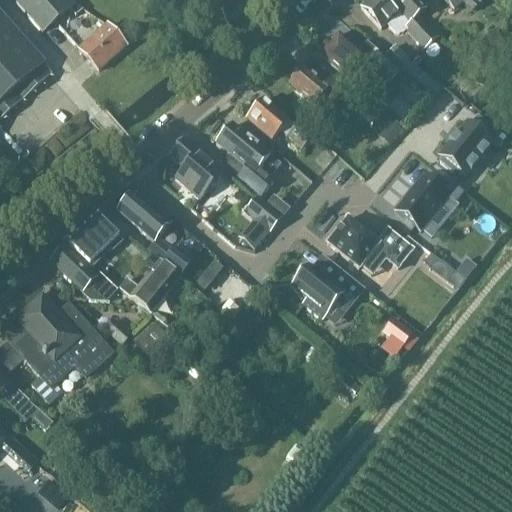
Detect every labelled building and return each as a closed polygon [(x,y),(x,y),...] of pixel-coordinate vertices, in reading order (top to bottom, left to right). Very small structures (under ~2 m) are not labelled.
[(66,0),(16,0),(15,1),(42,33),(72,6),(66,0)] [(386,0),(370,0),(360,10),(381,32),(386,27),(394,35),(398,36),(402,36),(405,32),(404,31),(410,26),(386,0)] [(427,11),(416,0),(386,0),(410,26),(417,19),(418,20),(427,11)] [(445,0),(455,11),(466,0),(445,0)] [(84,25),(91,15),(80,7),(72,17),(84,25)] [(0,104),(44,66),(0,17),(0,104)] [(429,31),(418,20),(417,19),(410,26),(404,31),(416,44),(429,31)] [(97,73),(125,49),(106,27),(78,52),(97,73)] [(429,31),(416,44),(424,53),(438,40),(429,31)] [(398,69),(396,71),(375,51),(365,60),(338,36),(330,45),(329,43),(318,55),(344,80),(345,78),(360,92),(373,79),(385,90),(400,75),(431,100),(441,89),(432,80),(415,68),(411,64),(409,63),(408,62),(398,69)] [(382,54),(396,67),(404,58),(389,46),(382,54)] [(417,58),(411,64),(415,68),(421,62),(417,58)] [(347,91),(331,79),(310,61),(296,78),(294,76),(289,81),(291,83),(288,87),(315,109),(323,99),(333,108),(347,91)] [(486,70),(477,86),(492,95),(502,80),(486,70)] [(303,151),(315,137),(299,123),(293,125),(289,122),(263,99),(246,118),(273,141),(281,133),(303,151)] [(449,146),(439,159),(442,162),(439,165),(452,175),(454,172),(463,179),(479,160),(481,161),(482,160),(480,159),(485,153),(487,154),(487,153),(486,152),(490,147),(496,152),(505,141),(477,118),(469,128),(466,125),(455,139),(454,137),(453,138),(454,140),(450,145),(449,143),(448,144),(449,146)] [(381,135),(393,144),(403,131),(392,121),(381,135)] [(232,126),(216,145),(245,169),(237,179),(260,199),(273,182),(259,170),(270,157),(232,126)] [(200,201),(224,173),(184,139),(169,156),(184,169),(176,180),(200,201)] [(286,175),(291,166),(273,155),(268,164),(286,175)] [(423,178),(395,213),(421,235),(449,201),(454,206),(463,195),(443,180),(436,189),(423,178)] [(154,245),(171,225),(137,196),(133,200),(130,198),(117,214),(154,245)] [(257,198),(245,212),(270,234),(271,234),(280,222),(283,219),(257,198)] [(283,205),(276,213),(283,219),(290,211),(283,205)] [(115,249),(119,245),(116,242),(118,240),(97,218),(68,247),(91,270),(95,266),(93,264),(97,260),(99,262),(111,251),(109,248),(111,246),(115,249)] [(327,244),(326,246),(328,247),(356,270),(358,271),(359,270),(359,269),(373,252),(386,262),(396,270),(395,270),(397,272),(398,270),(411,254),(412,253),(411,251),(410,252),(388,234),(388,233),(387,232),(385,234),(386,234),(377,245),(348,222),(347,220),(345,222),(346,222),(328,244),(327,244)] [(150,256),(159,263),(180,279),(192,264),(162,241),(150,256)] [(100,274),(96,278),(66,247),(50,263),(90,302),(107,303),(118,292),(100,274)] [(430,256),(424,263),(431,268),(436,261),(430,256)] [(466,262),(457,274),(466,281),(476,269),(466,262)] [(151,316),(180,279),(159,263),(137,289),(127,280),(119,290),(151,316)] [(214,264),(195,287),(204,293),(222,271),(214,264)] [(308,269),(291,291),(306,303),(302,308),(321,323),(323,321),(337,303),(348,312),(364,293),(328,264),(318,276),(311,271),(308,269)] [(455,276),(451,280),(452,290),(457,293),(465,283),(455,276)] [(7,327),(30,353),(22,360),(9,344),(0,351),(0,370),(6,378),(23,362),(39,381),(31,388),(49,407),(62,394),(55,386),(75,369),(85,380),(111,357),(67,308),(57,317),(40,297),(7,327)] [(103,332),(121,348),(131,336),(113,320),(103,332)] [(395,320),(383,336),(401,351),(413,335),(395,320)] [(149,348),(153,353),(167,340),(154,325),(134,343),(144,354),(149,348)] [(314,351),(306,361),(313,367),(321,357),(314,351)] [(189,359),(181,368),(196,381),(204,372),(189,359)] [(28,404),(28,403),(0,375),(0,403),(15,417),(25,425),(37,412),(28,404)] [(0,450),(18,467),(26,458),(7,440),(0,447),(0,450)] [(282,456),(289,462),(300,449),(292,443),(282,456)]
